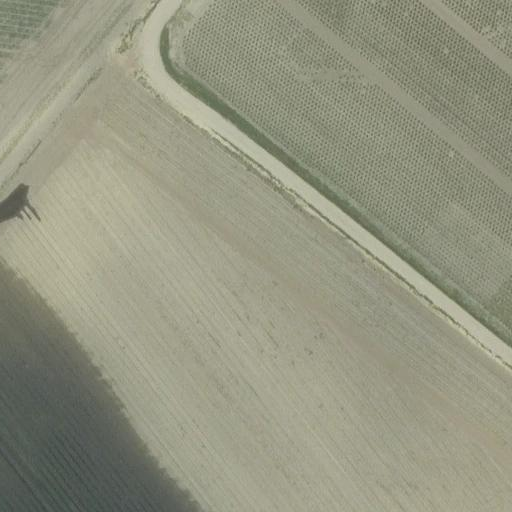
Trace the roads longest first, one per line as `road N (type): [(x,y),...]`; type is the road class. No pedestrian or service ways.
road 1 (track): [(511,362),(156,84),(143,51)]
road 2 (track): [(143,51),(0,217)]
